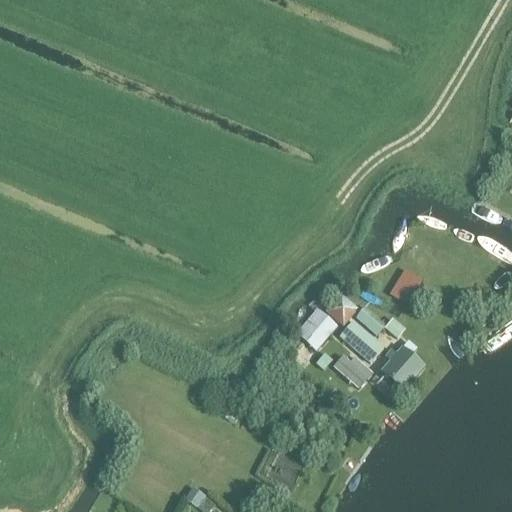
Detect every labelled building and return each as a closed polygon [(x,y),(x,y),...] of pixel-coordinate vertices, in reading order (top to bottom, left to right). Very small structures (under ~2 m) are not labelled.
[(404,271),(389,296),(408,306),(422,282),(404,271)] [(340,297),(324,314),(342,329),(357,312),(340,297)] [(355,321),(376,339),(385,328),(364,310),(355,321)] [(316,312),(294,337),(314,354),(337,330),(316,312)] [(383,331),(396,342),(405,331),(392,320),(383,331)] [(353,323),(338,340),(368,366),(383,349),(353,323)] [(388,363),(379,373),(402,394),(424,369),(411,357),(417,350),(408,343),(402,350),(401,348),(395,355),(391,351),(384,360),(388,363)] [(324,356),(315,366),(323,373),(332,363),(324,356)] [(349,364),(342,358),(332,369),(358,391),(372,375),(354,359),(349,364)] [(197,508),(204,498),(194,490),(186,500),(197,508)]
